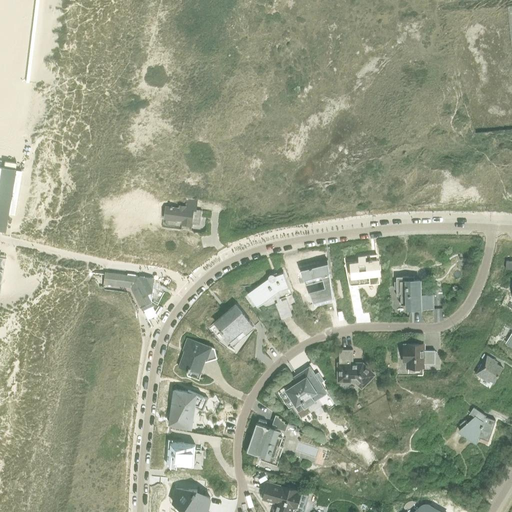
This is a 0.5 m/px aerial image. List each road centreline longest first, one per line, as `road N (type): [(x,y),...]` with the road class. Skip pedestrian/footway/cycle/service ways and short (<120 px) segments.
road 1 (residential): [(140,511),(157,349),(186,297),(214,271),(289,242),(401,228),(496,228)]
road 2 (residential): [(496,228),(479,285),(449,323),(336,332),(268,374),(240,426),(241,511)]
